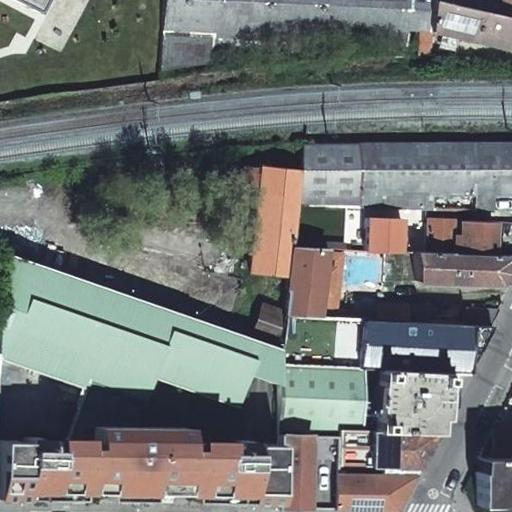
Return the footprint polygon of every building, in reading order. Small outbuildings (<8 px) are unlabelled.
[(7,0),(36,14),(43,0),(7,0)] [(162,0),(159,69),(309,50),(310,41),(406,45),(406,29),(418,31),(430,32),(431,0),(479,12),(497,17),(500,0),(162,0)] [(431,0),(430,32),(434,32),(472,42),(479,12),(431,0)] [(511,0),(500,0),(497,17),(511,20),(511,0)] [(479,12),(472,42),(511,51),(511,20),(497,17),(479,12)] [(418,31),(417,54),(442,55),(434,32),(430,32),(418,31)] [(334,205),(426,209),(490,210),(490,194),(511,194),(511,142),(338,142),(299,144),(297,170),(293,204),(334,205)] [(297,170),(259,166),(259,168),(251,168),(250,176),(250,185),(258,185),(254,227),(245,226),(244,238),(252,239),(249,272),(286,276),(289,247),(293,204),(297,170)] [(334,205),(293,204),(289,247),(325,248),(326,222),(334,222),(334,205)] [(399,219),(365,217),(364,250),(398,251),(399,219)] [(451,219),(425,218),(425,223),(425,241),(431,242),(431,239),(451,239),(451,219)] [(492,221),(457,219),(456,253),(491,254),(492,221)] [(325,248),(289,247),(286,276),(282,308),(282,315),(319,317),(322,284),(327,285),(328,269),(324,269),(325,248)] [(0,251),(0,360),(81,388),(64,440),(89,441),(89,425),(134,426),(150,378),(234,407),(247,374),(279,384),(279,364),(279,348),(248,337),(0,251)] [(417,252),(415,281),(495,283),(505,273),(511,274),(511,256),(491,254),(456,253),(434,252),(430,252),(417,252)] [(282,308),(260,301),(248,337),(279,348),(282,315),(282,308)] [(407,305),(383,304),(383,320),(406,322),(407,305)] [(406,322),(427,323),(427,306),(407,305),(406,322)] [(464,308),(463,324),(490,325),(497,310),(464,308)] [(319,317),(282,315),(279,348),(279,364),(376,368),(442,371),(465,373),(477,349),(490,325),(463,324),(427,323),(406,322),(383,320),(319,317)] [(376,368),(279,364),(279,384),(278,430),(338,430),(374,430),(376,368)] [(374,430),(436,431),(436,417),(442,417),(442,413),(442,371),(376,368),(374,430)] [(150,378),(134,426),(181,427),(181,442),(233,443),(233,440),(234,441),(234,407),(150,378)] [(106,498),(148,499),(149,492),(191,493),(191,500),(240,501),(277,501),(278,444),(249,443),(248,440),(234,441),(233,440),(233,443),(181,442),(181,427),(134,426),(89,425),(89,441),(64,440),(36,440),(36,437),(21,436),(21,439),(0,439),(0,496),(19,497),(33,497),(78,498),(79,491),(106,491),(106,498)] [(511,428),(492,430),(492,458),(511,457),(511,428)] [(374,430),(338,430),(338,465),(381,466),(417,467),(436,431),(374,430)] [(307,510),(308,435),(278,435),(278,444),(277,501),(277,509),(292,509),(307,510)] [(511,457),(492,458),(480,459),(476,472),(474,473),(475,505),(511,504),(511,457)] [(417,467),(381,466),(381,476),(412,476),(414,472),(417,467)] [(344,510),(395,511),(412,476),(381,476),(336,475),(335,510),(344,510)]
